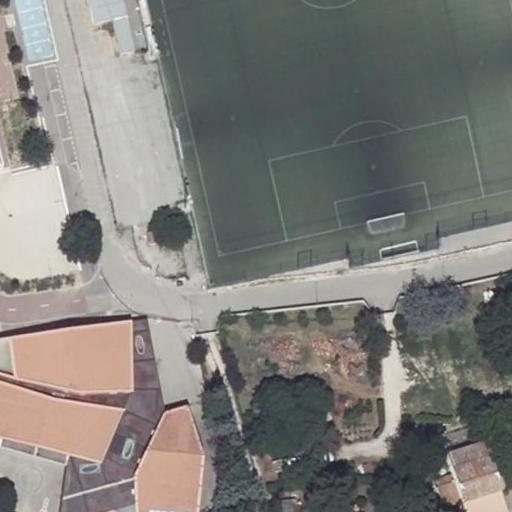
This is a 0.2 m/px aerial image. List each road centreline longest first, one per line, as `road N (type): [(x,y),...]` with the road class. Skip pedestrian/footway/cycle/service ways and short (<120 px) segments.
road 1 (unclassified): [(511,259),(303,292),(143,301)]
road 2 (unclassified): [(60,0),(108,238),(143,301)]
